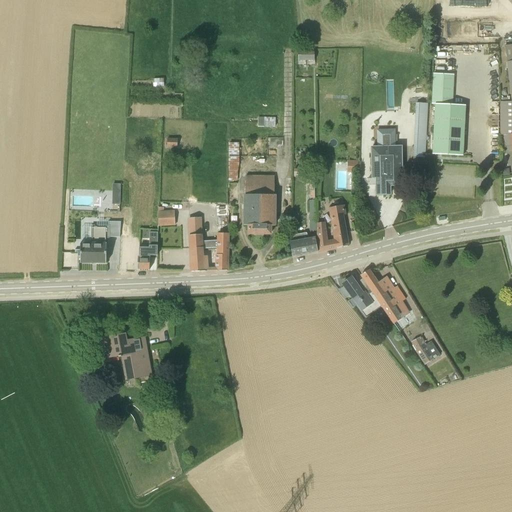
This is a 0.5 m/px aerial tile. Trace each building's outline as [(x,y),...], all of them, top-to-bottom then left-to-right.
[(511,45),(505,46),(506,62),(501,63),(501,73),(507,73),(511,102),(500,102),(500,135),(503,135),(505,147),(511,146),(511,152),(511,45)] [(298,64),(317,63),(317,52),(298,52),(298,64)] [(463,156),(465,105),(435,104),(432,154),(463,156)] [(416,105),(415,117),(426,118),(426,105),(416,105)] [(275,127),(275,118),(258,117),(258,127),(275,127)] [(167,138),(167,147),(177,148),(177,138),(167,138)] [(413,154),(424,154),(425,143),(414,142),(413,154)] [(228,181),(238,181),(238,171),(239,171),(239,157),(239,143),(228,143),(228,181)] [(402,178),(401,146),(370,147),(370,179),(376,178),(376,194),(390,195),(390,186),(398,186),(398,178),(402,178)] [(357,173),(358,161),(348,161),(347,172),(357,173)] [(274,225),(274,195),(274,176),(245,175),(245,195),(245,225),(248,225),(248,234),(270,234),(271,225),(274,225)] [(112,184),(112,205),(119,205),(120,184),(112,184)] [(323,222),(316,223),(316,231),(316,233),(317,233),(320,252),(337,248),(348,246),(347,241),(342,215),(346,215),(344,205),(326,208),(331,239),(326,240),(323,222)] [(160,225),(175,225),(174,212),(158,213),(160,225)] [(191,272),(215,271),(215,268),(207,268),(206,253),(202,253),(201,239),(201,233),(200,218),(189,218),(191,271),(191,272)] [(120,241),(121,224),(91,223),(91,243),(82,243),(81,262),(106,263),(106,240),(120,241)] [(139,257),(138,269),(149,270),(149,256),(157,255),(157,232),(150,233),(149,248),(141,248),(138,248),(139,257)] [(217,268),(215,268),(215,271),(227,270),(228,234),(201,233),(201,239),(218,240),(218,254),(217,254),(217,268)] [(292,256),(318,252),(315,237),(290,241),(292,256)] [(381,288),(368,270),(361,275),(372,292),(381,307),(398,331),(408,325),(403,318),(408,314),(388,283),(381,288)] [(363,293),(356,284),(351,277),(342,284),(362,311),(366,317),(381,307),(372,292),(368,295),(365,291),(363,293)] [(126,340),(125,333),(95,339),(99,360),(121,357),(125,381),(152,376),(145,337),(126,340)] [(421,361),(431,354),(421,336),(410,343),(421,361)]
